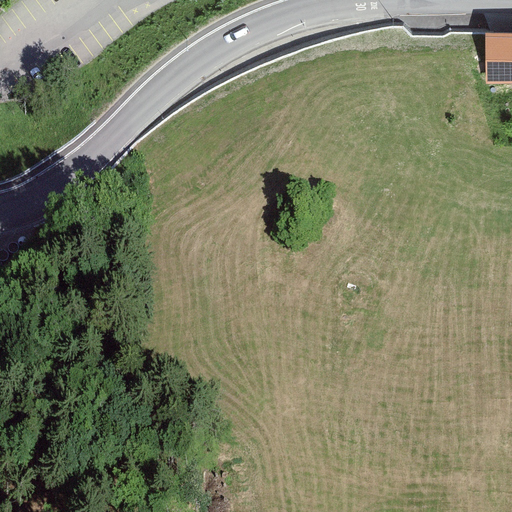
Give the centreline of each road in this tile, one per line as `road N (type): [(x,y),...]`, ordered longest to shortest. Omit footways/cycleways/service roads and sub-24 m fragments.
road 1 (tertiary): [(423,0),(321,7),(217,48),(51,192),(0,213)]
road 2 (unclassified): [(121,0),(0,77)]
